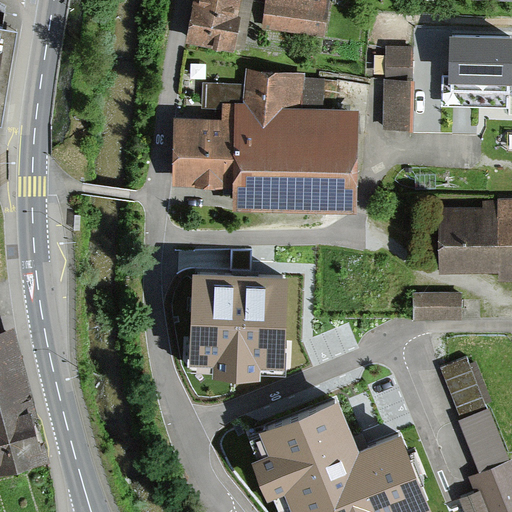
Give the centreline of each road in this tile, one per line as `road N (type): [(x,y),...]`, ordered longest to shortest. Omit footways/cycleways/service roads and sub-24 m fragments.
road 1 (primary): [(93,511),(36,275),(34,135),(54,0)]
road 2 (residential): [(181,427),(152,306),(151,197),(186,0)]
road 3 (residential): [(511,325),(427,327),(394,337),(181,427)]
